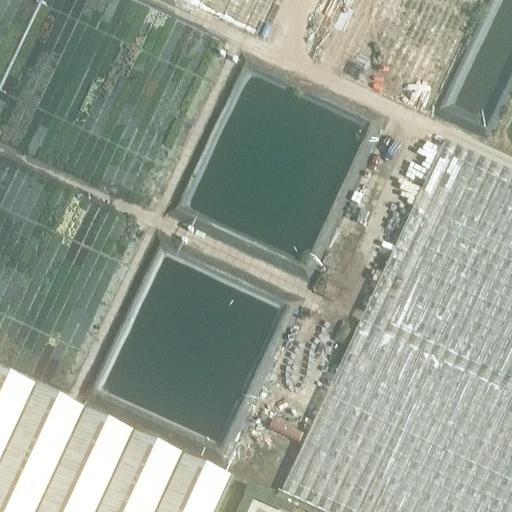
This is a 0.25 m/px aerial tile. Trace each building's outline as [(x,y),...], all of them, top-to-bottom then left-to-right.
[(0,0),(0,358),(78,394),(249,40),(161,0),(0,0)] [(173,0),(178,2),(233,27),(256,38),(273,0),(173,0)] [(341,0),(312,62),(324,70),(428,118),(429,115),(482,0),(341,0)] [(511,511),(511,175),(445,145),(364,321),(282,497),(315,511),(511,511)] [(0,511),(217,511),(231,482),(0,374),(0,511)] [(305,511),(252,487),(240,511),(305,511)]
